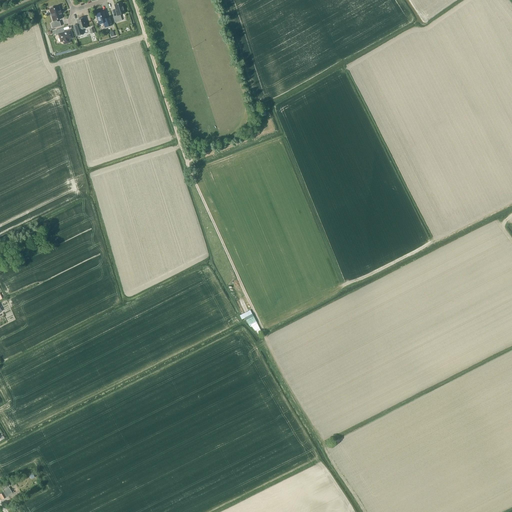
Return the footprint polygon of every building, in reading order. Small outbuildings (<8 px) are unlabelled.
[(121,3),(114,5),(116,11),(117,15),(113,17),(115,23),(122,20),(120,15),(125,13),(123,6),(122,7),(121,3)] [(54,23),(51,24),(53,29),(61,26),(60,21),(57,22),(57,20),(63,18),(61,14),(62,14),(61,11),(60,11),(59,7),(54,8),(53,7),(51,8),(50,9),(49,10),(54,23)] [(96,18),(97,21),(98,21),(99,24),(104,23),(105,27),(112,25),(110,18),(106,19),(104,12),(96,14),(97,18),(96,18)] [(84,34),(82,29),(87,28),(85,21),(85,22),(83,18),(77,20),(78,24),(73,26),(76,37),(84,34)] [(73,38),(71,31),(64,33),(63,28),(55,31),(56,35),(59,35),(61,41),(63,41),(64,44),(70,42),(69,39),(73,38)] [(252,310),(240,316),(242,320),(246,318),(250,327),(253,325),(258,336),(262,334),(252,310)] [(4,484),(3,482),(1,484),(4,489),(10,485),(8,482),(7,481),(4,483),(5,484),(4,484)] [(0,495),(2,499),(13,493),(9,487),(4,490),(5,491),(0,493),(0,495)]
